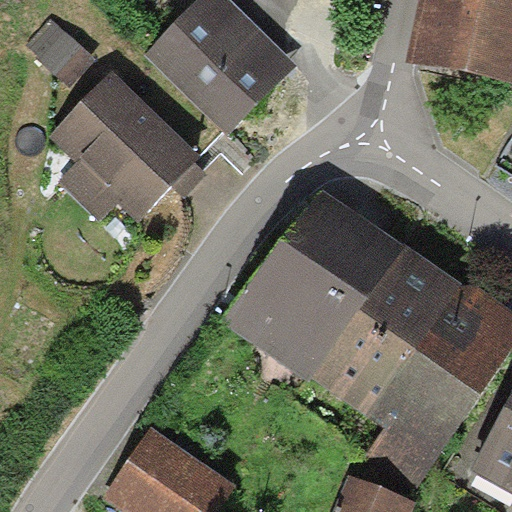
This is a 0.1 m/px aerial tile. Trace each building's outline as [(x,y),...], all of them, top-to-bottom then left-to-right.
[(298,70),(228,0),(201,0),(146,55),(230,138),(298,70)] [(511,0),(420,0),(406,65),(511,87),(511,0)] [(79,99),(107,72),(50,20),(25,44),(79,99)] [(201,162),(113,74),(50,137),(77,164),(59,183),(100,224),(118,205),(138,225),(174,189),(184,180),(196,167),(201,162)] [(208,179),(196,167),(184,180),(174,189),(185,201),(208,179)] [(314,382),(407,252),(325,195),(223,324),(310,387),(314,382)] [(369,422),(463,292),(407,252),(314,382),(369,422)] [(511,313),(470,283),(463,292),(369,422),(384,432),(365,459),(410,492),(511,350),(511,313)] [(511,401),(472,474),(511,496),(511,401)] [(223,511),(239,488),(150,432),(105,501),(123,511),(223,511)] [(412,511),(415,505),(348,479),(334,511),(412,511)]
